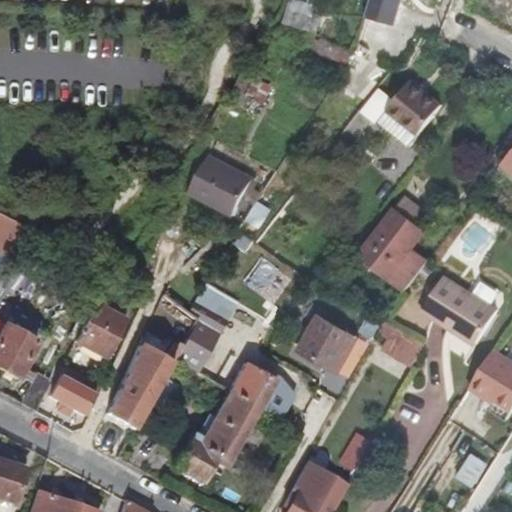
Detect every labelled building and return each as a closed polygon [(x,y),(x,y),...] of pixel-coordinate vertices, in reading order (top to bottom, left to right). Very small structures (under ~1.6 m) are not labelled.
[(310,13),(313,1),(309,0),(290,0),(288,8),(310,13)] [(371,0),(366,17),(394,26),(401,0),(371,0)] [(304,30),(310,13),(288,8),(284,22),(304,30)] [(317,31),(322,13),(313,10),(308,28),(317,31)] [(342,67),(354,47),(307,31),(304,35),(299,49),(306,52),(309,46),(314,48),(324,53),(339,59),(336,63),(342,67)] [(252,73),(237,68),(225,91),(240,98),(241,96),(249,80),(252,73)] [(249,80),(241,96),(247,100),(247,101),(257,106),(266,87),(249,80)] [(417,137),(441,107),(408,81),(402,90),(392,101),(384,111),(417,137)] [(392,101),(402,90),(393,84),(384,95),(392,101)] [(240,98),(225,91),(220,102),(234,109),(240,98)] [(417,137),(384,111),(375,123),(407,148),(417,137)] [(511,171),(511,151),(503,164),(511,171)] [(231,213),(249,180),(207,156),(187,192),(229,217),(231,213)] [(511,171),(503,164),(484,189),(511,210),(511,171)] [(249,180),(231,213),(246,221),(267,186),(251,177),(249,180)] [(390,211),(416,228),(425,215),(398,197),(390,211)] [(408,252),(421,232),(416,228),(390,211),(357,258),(405,291),(426,264),(408,252)] [(22,226),(0,213),(0,254),(5,257),(22,226)] [(242,250),(251,238),(240,230),(232,242),(242,250)] [(97,290),(104,279),(94,272),(87,284),(97,290)] [(476,342),(497,309),(445,276),(421,313),(445,328),(448,324),(476,342)] [(186,315),(195,322),(181,346),(181,347),(181,348),(202,360),(224,321),(194,304),(186,315)] [(123,323),(92,307),(71,344),(103,361),(123,323)] [(336,373),(355,340),(317,318),(299,351),(336,373)] [(386,337),(393,326),(383,320),(379,326),(376,331),(386,337)] [(448,324),(445,328),(473,346),(476,342),(448,324)] [(0,374),(14,382),(35,344),(3,327),(0,332),(0,374)] [(411,370),(425,345),(402,331),(388,356),(411,370)] [(144,411),(162,381),(172,362),(181,348),(181,347),(181,346),(167,339),(162,348),(156,345),(151,354),(138,347),(105,415),(133,430),(144,411)] [(365,346),(355,340),(336,373),(346,379),(365,346)] [(511,362),(492,350),(468,389),(485,400),(487,396),(493,400),(511,411),(511,362)] [(97,385),(63,367),(47,398),(57,403),(53,412),(63,417),(67,409),(81,416),(97,385)] [(256,412),(273,384),(243,367),(226,394),(256,412)] [(33,414),(51,382),(36,374),(19,406),(33,414)] [(241,438),(256,412),(226,394),(212,420),(241,438)] [(239,442),(241,438),(212,420),(206,417),(193,439),(190,437),(185,446),(213,462),(224,468),(239,442)] [(352,473),(352,472),(368,445),(370,442),(354,433),(336,464),(352,473)] [(372,483),(387,455),(368,445),(352,472),(372,483)] [(201,485),(213,462),(185,446),(171,471),(199,488),(201,485)] [(473,489),(487,467),(471,457),(458,479),(473,489)] [(329,511),(344,487),(301,463),(295,475),(276,507),(281,510),(279,511),(329,511)] [(0,501),(11,505),(23,473),(0,464),(0,501)] [(86,511),(39,494),(33,511),(86,511)]
